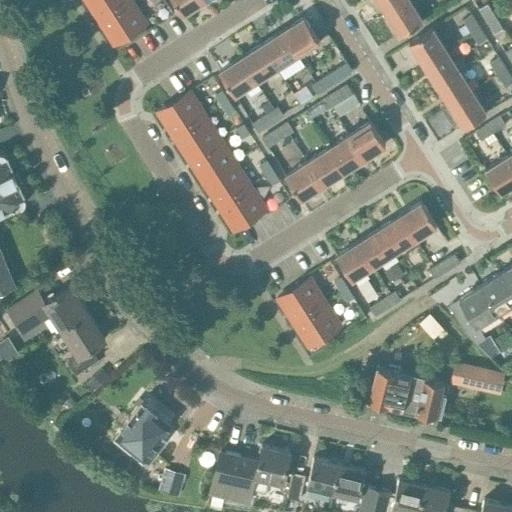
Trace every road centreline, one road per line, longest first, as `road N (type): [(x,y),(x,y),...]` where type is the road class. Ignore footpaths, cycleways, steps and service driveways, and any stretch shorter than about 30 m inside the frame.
road 1 (residential): [(0,45),(29,123),(94,246),(178,360),(243,400),(511,467)]
road 2 (residential): [(421,156),(250,263),(220,261),(123,102),(138,77),(258,0)]
road 3 (residential): [(421,156),(321,0)]
